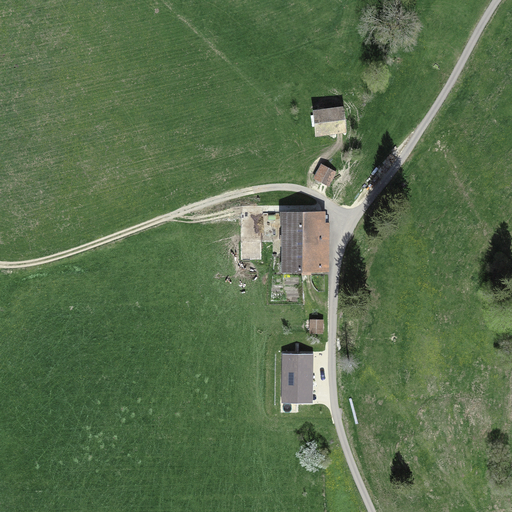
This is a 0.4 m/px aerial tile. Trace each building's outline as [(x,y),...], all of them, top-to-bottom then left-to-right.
[(316,134),(345,131),(342,108),(313,111),(316,134)] [(335,172),(322,165),(315,178),(328,185),(335,172)] [(283,213),(284,271),(327,270),(326,223),(322,223),(322,212),(283,213)] [(311,332),(322,333),(322,322),(312,321),(311,332)] [(311,358),(284,357),(283,402),(310,403),(311,358)]
